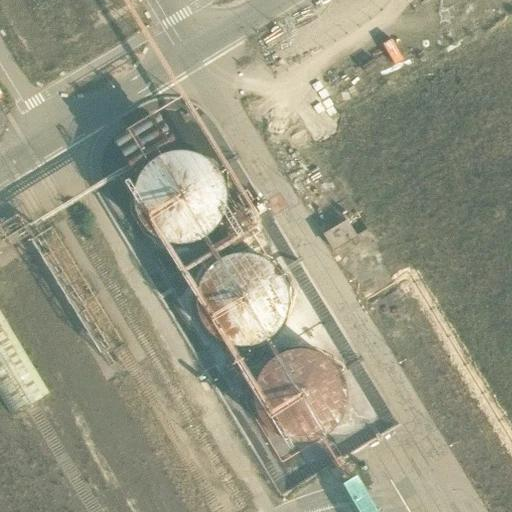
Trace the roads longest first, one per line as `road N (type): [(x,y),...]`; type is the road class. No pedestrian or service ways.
road 1 (unknown): [(0,55),(259,511)]
road 2 (unknown): [(293,511),(347,493),(451,482)]
